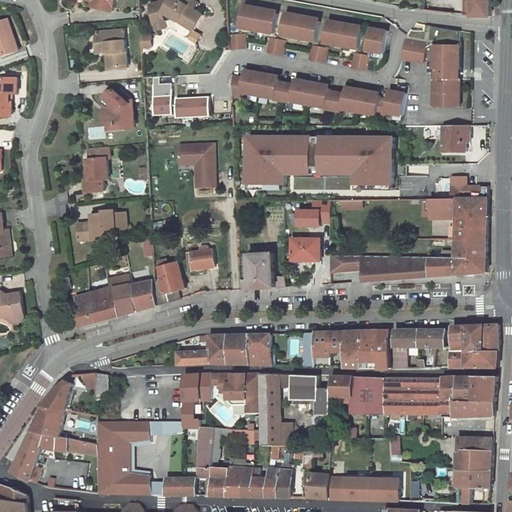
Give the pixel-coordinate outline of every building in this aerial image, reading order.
[(116,0),(94,0),(94,1),(93,7),(104,9),(105,4),(115,7),(116,0)] [(204,15),(195,9),(199,3),(194,0),(162,0),(163,3),(152,5),(157,24),(158,24),(159,28),(162,30),(167,28),(168,26),(190,39),(204,15)] [(491,0),(465,0),(465,15),(474,16),(492,16),(491,0)] [(276,34),(280,14),(270,13),(271,10),(254,7),(254,10),(244,8),(240,28),(250,29),(251,27),(267,30),(267,32),(276,34)] [(318,41),(322,22),(312,20),(313,17),(297,14),(296,17),(286,15),(283,35),(292,37),(293,34),(309,37),(309,40),(318,41)] [(20,50),(9,19),(0,22),(0,54),(1,57),(20,50)] [(361,49),(364,29),(355,28),(355,25),(339,22),(338,25),(329,23),(325,43),(335,44),(335,42),(352,45),(351,47),(361,49)] [(462,31),(435,26),(434,107),(461,108),(461,93),(459,93),(459,84),(462,84),(462,31)] [(121,30),(97,32),(98,48),(108,47),(108,51),(110,68),(129,67),(127,40),(122,41),(121,30)] [(386,53),(390,31),(381,30),(381,32),(371,30),(368,50),(386,53)] [(142,33),(143,49),(155,48),(154,33),(142,33)] [(246,34),(230,35),(230,50),(247,49),(246,34)] [(284,55),(287,40),(271,38),(268,53),(284,55)] [(425,63),(428,47),(426,44),(406,41),(403,59),(425,63)] [(326,63),(329,48),(313,45),(311,60),(326,63)] [(369,70),(372,56),(355,53),(353,68),(369,70)] [(382,96),(373,94),(373,92),(357,89),(357,92),(347,90),(346,94),(331,92),(331,89),(322,87),(322,84),(306,82),(306,84),(296,83),(296,85),(281,83),(281,80),(271,78),(272,75),(256,72),(255,75),(246,74),(245,79),(232,77),(233,95),(242,96),(243,93),(277,99),(293,102),(328,108),(328,109),(344,111),(344,109),(379,116),(379,115),(387,116),(387,113),(396,115),(397,112),(405,114),(409,94),(400,92),(400,95),(390,93),(389,100),(382,99),(382,96)] [(11,102),(11,93),(14,93),(19,93),(19,78),(5,78),(5,81),(0,81),(0,116),(11,117),(13,111),(13,102),(11,102)] [(170,85),(153,85),(154,115),(171,114),(170,85)] [(138,127),(135,100),(123,90),(111,91),(102,102),(105,104),(108,106),(108,110),(106,112),(103,116),(103,121),(108,125),(127,123),(127,128),(138,127)] [(208,98),(176,100),(177,117),(209,115),(208,98)] [(445,126),(445,152),(467,152),(467,142),(471,142),(471,126),(445,126)] [(395,137),(250,137),(249,190),(288,190),(288,175),(357,175),(357,190),(395,190),(395,137)] [(218,186),(216,144),(181,145),(181,161),(198,161),(198,164),(199,187),(218,186)] [(108,157),(88,159),(89,171),(90,180),(87,180),(88,193),(106,191),(105,180),(110,180),(108,157)] [(150,179),(149,168),(141,168),(141,179),(150,179)] [(490,187),(453,187),(453,199),(460,199),(490,198),(490,187)] [(490,198),(460,199),(459,218),(490,218),(490,198)] [(433,199),(433,200),(432,219),(451,218),(459,218),(460,199),(453,199),(433,199)] [(246,209),(246,201),(238,201),(239,212),(246,212),(246,209)] [(129,229),(127,212),(116,213),(116,210),(105,211),(105,213),(93,215),(94,223),(79,224),(81,241),(96,239),(96,241),(108,240),(107,233),(118,232),(118,230),(129,229)] [(11,235),(5,231),(5,230),(2,213),(0,213),(0,257),(14,255),(11,235)] [(490,218),(459,218),(459,226),(450,226),(450,239),(459,240),(489,240),(490,218)] [(176,220),(166,221),(167,229),(177,228),(176,220)] [(322,258),(322,239),(302,239),(295,238),(294,238),(294,260),(303,260),(303,261),(316,261),(316,258),(322,258)] [(489,240),(459,240),(458,252),(458,258),(489,258),(489,240)] [(217,267),(215,250),(211,250),(211,246),(209,245),(202,246),(201,247),(202,251),(189,253),(190,265),(195,265),(196,270),(217,267)] [(276,277),(275,253),(251,255),(252,265),(254,266),(255,278),(253,280),(243,280),(243,290),(277,288),(276,277)] [(364,256),(332,255),(332,273),(365,270),(364,256)] [(444,257),(364,256),(365,270),(366,282),(489,272),(489,258),(458,258),(444,257)] [(187,288),(180,263),(170,265),(163,267),(162,268),(165,280),(163,281),(156,282),(157,295),(158,306),(183,299),(180,290),(187,288)] [(287,277),(276,277),(277,288),(287,287),(287,277)] [(156,281),(135,285),(141,310),(158,306),(157,295),(156,282),(156,281)] [(78,310),(120,299),(115,288),(77,298),(78,310)] [(26,316),(23,293),(14,294),(12,297),(3,291),(0,291),(0,317),(6,316),(9,319),(26,316)] [(120,299),(78,310),(79,319),(75,320),(76,328),(122,316),(120,299)] [(18,325),(26,316),(9,319),(18,325)] [(501,339),(501,324),(487,325),(487,350),(501,351),(502,339),(501,339)] [(487,350),(487,325),(468,326),(470,350),(487,350)] [(470,350),(468,326),(454,326),(454,349),(470,350)] [(391,368),(392,330),(381,331),(381,368),(391,368)] [(421,347),(421,330),(397,330),(396,368),(409,368),(410,347),(421,347)] [(447,347),(448,330),(422,330),(421,330),(421,347),(447,347)] [(364,368),(365,331),(347,332),(346,351),(346,368),(356,368),(364,368)] [(381,368),(381,331),(365,331),(364,368),(381,368)] [(346,351),(347,332),(317,332),(316,367),(333,367),(333,352),(346,351)] [(253,364),(252,334),(229,335),(231,364),(253,364)] [(273,350),(273,334),(252,334),(253,364),(274,365),(273,350)] [(229,335),(212,335),(212,341),(212,351),(212,363),(231,364),(229,335)] [(500,367),(501,351),(487,350),(470,350),(454,349),(454,367),(469,367),(500,367)] [(212,351),(180,353),(181,365),(212,363),(212,351)] [(97,373),(85,374),(86,382),(88,382),(89,388),(98,387),(97,373)] [(110,375),(97,373),(98,387),(98,391),(104,391),(109,391),(110,375)] [(75,384),(78,376),(78,374),(76,375),(69,381),(75,384)] [(216,374),(213,374),(213,383),(213,385),(222,385),(222,380),(216,380),(216,374)] [(239,374),(216,374),(216,380),(222,380),(222,385),(222,393),(229,393),(229,400),(234,405),(247,404),(247,412),(263,412),(262,374),(239,374)] [(282,424),(281,387),(281,374),(275,374),(262,374),(263,412),(264,430),(264,440),(264,445),(273,446),(276,446),(279,446),(283,446),(282,424)] [(333,376),(281,374),(281,387),(293,387),(293,400),(297,400),(313,400),(313,404),(312,413),(333,414),(333,399),(333,396),(333,387),(333,376)] [(460,400),(460,377),(444,378),(436,377),(415,377),(400,377),(387,378),(364,377),(354,377),(333,376),(333,387),(333,396),(336,397),(353,397),(353,414),(435,415),(435,418),(496,416),(497,400),(477,400),(460,400)] [(497,400),(499,377),(484,376),(477,377),(477,400),(497,400)] [(477,400),(477,377),(460,377),(460,400),(477,400)] [(75,384),(69,381),(58,390),(46,406),(68,410),(69,409),(75,384)] [(213,383),(201,383),(201,399),(213,399),(213,385),(213,383)] [(68,410),(46,406),(34,430),(62,436),(63,433),(68,414),(68,410)] [(295,446),(294,424),(282,424),(283,446),(295,446)] [(216,428),(202,427),(200,467),(200,476),(204,477),(208,477),(208,480),(207,495),(211,496),(214,468),(212,467),(213,461),(216,428)] [(216,428),(213,461),(219,461),(219,458),(222,458),(222,449),(220,448),(221,435),(222,428),(216,427),(216,428)] [(358,438),(359,428),(339,428),(339,438),(358,438)] [(62,436),(34,430),(15,472),(33,481),(38,483),(43,468),(38,466),(45,447),(71,451),(71,450),(99,455),(99,447),(99,444),(77,439),(74,439),(62,436)] [(249,435),(248,444),(256,444),(256,440),(257,430),(250,430),(249,435)] [(78,434),(77,439),(99,444),(99,441),(99,439),(78,434)] [(402,454),(401,436),(392,437),(393,454),(402,454)] [(495,450),(496,438),(459,437),(459,450),(495,450)] [(315,445),(297,445),(296,458),(306,459),(306,468),(313,468),(314,456),(315,445)] [(323,456),(324,445),(315,445),(314,456),(323,456)] [(495,470),(495,450),(459,450),(459,470),(495,470)] [(247,460),(237,459),(236,468),(246,469),(247,467),(247,463),(247,460)] [(169,464),(158,465),(157,475),(163,475),(162,487),(159,487),(159,495),(167,495),(168,478),(184,478),(184,475),(185,472),(169,472),(169,464)] [(283,469),(280,497),(288,498),(293,498),(295,465),(284,464),(283,469)] [(225,467),(212,467),(214,468),(211,496),(220,496),(228,496),(231,468),(225,467)] [(255,468),(247,467),(246,469),(244,497),(248,497),(254,497),(255,468)] [(236,468),(231,468),(228,496),(236,496),(244,497),(246,469),(236,468)] [(262,468),(255,468),(254,497),(260,497),(268,497),(270,478),(262,477),(262,468)] [(270,478),(268,497),(273,497),(280,497),(283,469),(271,468),(270,478)] [(494,488),(495,470),(459,470),(459,503),(474,504),(474,491),(474,487),(488,488),(492,488),(494,488)] [(331,474),(312,473),(311,497),(315,498),(330,499),(331,478),(331,475),(331,474)] [(148,475),(139,475),(139,483),(148,484),(148,475)] [(184,478),(168,478),(167,495),(197,495),(198,478),(197,478),(184,478)] [(402,480),(331,478),(330,499),(351,499),(377,500),(401,501),(402,480)] [(412,498),(422,498),(422,482),(412,482),(412,498)] [(0,483),(0,511),(31,511),(30,505),(30,503),(30,496),(15,488),(0,483)] [(105,493),(136,494),(138,494),(139,487),(139,483),(105,483),(105,493)] [(200,511),(194,504),(183,504),(177,510),(176,511),(146,511),(146,510),(140,503),(131,502),(124,509),(124,511),(200,511)]
